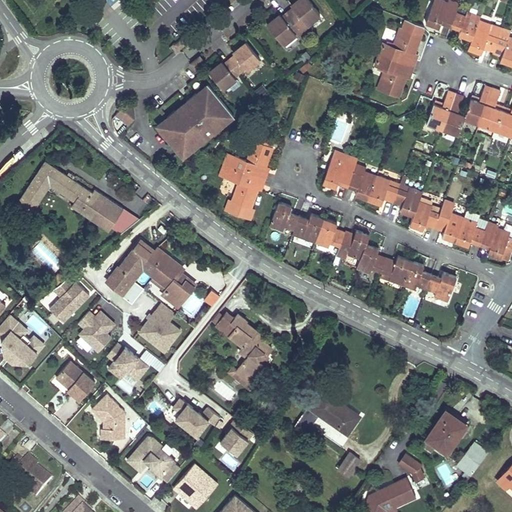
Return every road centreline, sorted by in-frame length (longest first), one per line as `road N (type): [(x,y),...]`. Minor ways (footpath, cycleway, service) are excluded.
road 1 (residential): [(459,362),(224,237),(109,142),(84,107)]
road 2 (residential): [(511,279),(316,197),(295,170)]
road 3 (residential): [(145,511),(0,385)]
